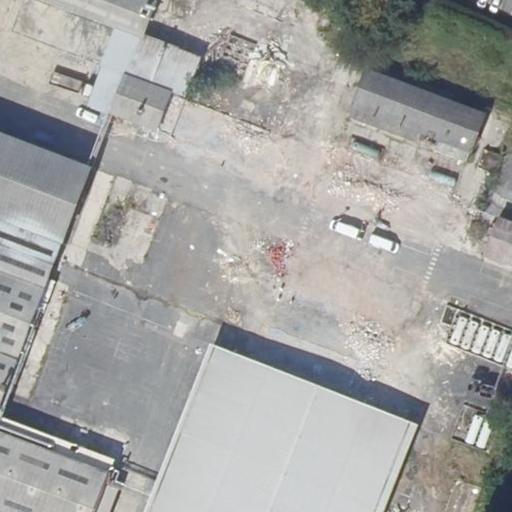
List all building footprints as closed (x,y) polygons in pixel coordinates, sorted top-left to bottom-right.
[(148,35),(159,0),(38,0),(116,25),(88,112),(279,174),(293,132),(189,99),(204,53),(148,35)] [(254,0),(299,20),(308,0),(254,0)] [(351,115),(474,155),(489,109),(366,69),(351,115)] [(9,419),(91,161),(0,132),(0,511),(100,511),(124,436),(104,430),(99,448),(9,419)] [(336,150),(320,195),(442,238),(458,194),(336,150)] [(485,261),(511,268),(511,222),(497,218),(485,261)] [(206,341),(149,511),(378,511),(410,419),(380,409),(421,287),(297,246),(260,359),(206,341)] [(482,349),(484,344),(470,341),(475,320),(459,317),(454,343),(482,349)] [(453,474),(439,511),(468,511),(478,483),(453,474)]
